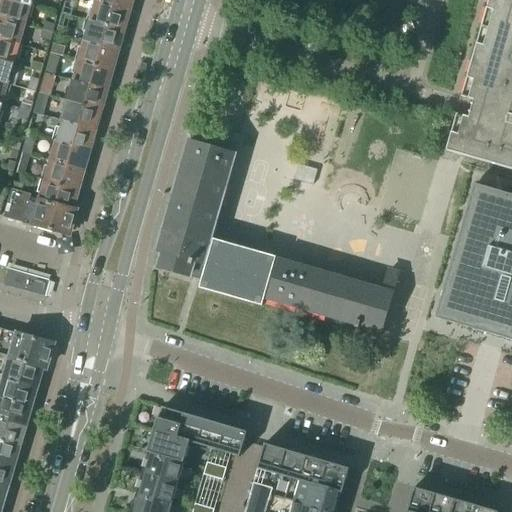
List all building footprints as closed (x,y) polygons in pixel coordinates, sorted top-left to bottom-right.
[(0,0),(0,19),(23,27),(30,5),(10,0),(0,0)] [(76,0),(65,0),(62,15),(71,18),(76,0)] [(87,0),(88,1),(96,3),(129,13),(131,8),(134,7),(136,0),(87,0)] [(477,46),(477,45),(467,81),(468,81),(468,100),(468,101),(474,102),(472,106),(471,106),(471,107),(472,108),(470,114),(469,114),(468,115),(470,116),(469,120),(463,118),(463,119),(453,134),(451,134),(446,153),(511,171),(511,0),(489,0),(486,12),(487,12),(487,11),(493,13),(483,48),(477,46)] [(96,3),(90,23),(126,34),(130,20),(128,18),(129,13),(96,3)] [(0,40),(18,46),(23,27),(0,19),(0,40)] [(59,23),(56,35),(66,38),(68,28),(67,25),(59,23)] [(90,23),(84,44),(117,53),(119,48),(120,48),(123,47),(126,34),(90,23)] [(45,24),(42,31),(52,34),(54,26),(45,24)] [(52,34),(42,31),(40,39),(50,42),(52,34)] [(0,62),(20,69),(23,60),(15,58),(18,46),(0,40),(0,62)] [(84,44),(79,63),(115,74),(119,60),(117,58),(116,58),(117,53),(84,44)] [(65,48),(53,45),(50,55),(60,57),(62,58),(65,48)] [(50,55),(44,76),(54,78),(60,57),(50,55)] [(0,83),(7,85),(14,87),(20,69),(0,62),(0,83)] [(43,66),(32,63),(30,70),(41,74),(43,66)] [(79,63),(73,84),(106,93),(108,87),(108,88),(111,87),(115,74),(79,63)] [(54,78),(44,76),(39,94),(49,96),(54,78)] [(27,91),(35,93),(38,85),(30,83),(27,91)] [(73,84),(67,103),(104,113),(107,100),(105,98),(106,93),(73,84)] [(33,114),(33,115),(43,118),(49,97),(39,94),(37,101),(33,114)] [(22,103),(20,111),(29,113),(32,106),(22,103)] [(67,103),(62,122),(95,132),(96,127),(97,127),(100,127),(104,113),(67,103)] [(29,113),(20,111),(18,119),(27,121),(29,113)] [(60,130),(56,143),(92,153),(96,140),(94,137),(93,137),(95,132),(62,122),(51,119),(49,127),(60,130)] [(27,134),(22,154),(30,157),(31,157),(37,137),(27,134)] [(8,150),(12,152),(18,153),(20,146),(10,143),(8,150)] [(56,143),(50,162),(84,172),(85,167),(86,167),(88,167),(92,153),(56,143)] [(296,309),(296,310),(297,310),(298,310),(311,313),(311,314),(312,314),(326,318),(325,318),(327,319),(327,318),(340,322),(342,323),(355,326),(354,329),(358,330),(360,324),(382,330),(381,334),(382,334),(399,275),(389,272),(382,292),(278,262),(276,262),(276,260),(213,242),(212,244),(210,243),(219,213),(235,156),(188,143),(157,253),(162,254),(158,268),(157,268),(157,269),(201,282),(199,290),(261,307),(264,298),(266,299),(266,301),(268,301),(281,305),(283,306),(283,305),(296,309)] [(18,153),(12,152),(10,159),(15,161),(18,153)] [(30,157),(22,154),(19,162),(16,174),(25,176),(30,157)] [(50,162),(45,182),(81,192),(85,180),(83,177),(82,177),(84,172),(50,162)] [(14,166),(8,164),(5,173),(11,175),(14,166)] [(294,181),(313,186),(317,171),(298,166),(294,181)] [(0,190),(6,192),(8,185),(0,182),(0,190)] [(45,182),(40,199),(39,202),(72,211),(74,207),(77,206),(81,192),(45,182)] [(14,183),(11,191),(22,195),(24,186),(14,183)] [(511,196),(484,188),(474,185),(470,198),(452,258),(442,292),(442,293),(441,298),(441,297),(440,298),(441,298),(436,316),(435,319),(435,320),(440,321),(484,334),(483,336),(485,336),(485,334),(511,342),(511,196)] [(39,202),(40,199),(22,195),(11,191),(4,218),(69,237),(76,212),(72,211),(39,202)] [(8,271),(4,287),(45,298),(49,283),(8,271)] [(0,356),(9,359),(45,370),(46,370),(52,350),(54,345),(0,330),(0,356)] [(9,359),(4,379),(36,389),(38,383),(42,383),(45,370),(9,359)] [(4,379),(0,391),(0,399),(34,410),(38,396),(36,393),(35,393),(36,389),(4,379)] [(0,399),(0,421),(24,429),(26,423),(27,423),(30,422),(34,410),(0,399)] [(157,419),(153,433),(176,440),(183,415),(162,409),(159,420),(157,419)] [(204,421),(183,415),(176,440),(189,444),(197,446),(204,421)] [(0,421),(0,443),(22,450),(26,436),(24,433),(23,433),(24,429),(0,421)] [(226,427),(204,421),(197,446),(218,452),(226,427)] [(247,434),(226,427),(218,452),(239,459),(247,434)] [(151,455),(183,465),(189,444),(176,440),(153,433),(150,442),(147,454),(151,455)] [(0,443),(0,464),(13,468),(14,463),(15,463),(18,463),(22,450),(0,443)] [(257,470),(278,476),(285,451),(264,445),(257,470)] [(278,476),(290,480),(299,483),(306,458),(285,451),(278,476)] [(151,455),(145,476),(177,485),(183,465),(151,455)] [(306,458),(299,483),(320,489),(327,464),(306,458)] [(0,464),(0,486),(10,490),(14,476),(12,473),(11,473),(13,468),(0,464)] [(203,476),(213,479),(216,467),(207,464),(203,476)] [(320,489),(338,494),(342,495),(349,470),(327,464),(320,489)] [(216,467),(213,479),(222,482),(226,469),(216,467)] [(145,476),(139,496),(171,506),(177,485),(145,476)] [(284,501),(293,503),(293,502),(326,511),(332,511),(338,494),(320,489),(299,483),(290,480),(284,501)] [(249,496),(259,499),(262,487),(253,484),(249,496)] [(0,486),(0,507),(1,508),(2,503),(3,503),(6,502),(10,490),(0,486)] [(262,487),(259,499),(269,502),(272,490),(262,487)] [(429,511),(434,495),(413,489),(406,511),(429,511)] [(452,511),(456,501),(434,495),(429,511),(452,511)] [(139,496),(134,511),(169,511),(171,506),(139,496)] [(452,511),(475,511),(477,508),(456,501),(452,511)] [(293,503),(290,511),(326,511),(293,502),(293,503)]
